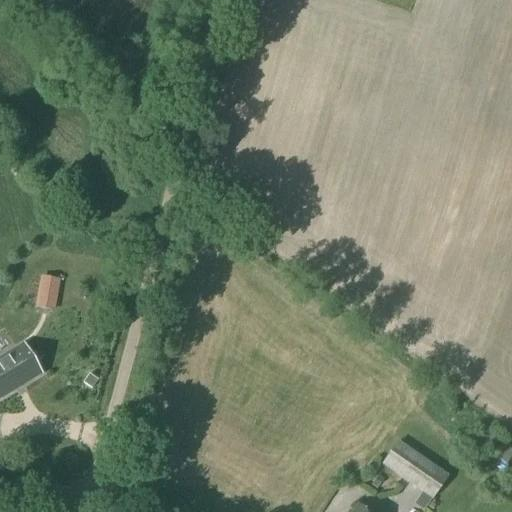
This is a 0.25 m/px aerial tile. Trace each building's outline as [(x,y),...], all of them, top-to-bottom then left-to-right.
[(37,308),(53,311),(58,281),(42,278),(37,308)] [(0,360),(0,399),(41,374),(23,346),(0,360)] [(98,382),(89,375),(83,384),(92,391),(98,382)] [(501,461),(506,465),(511,456),(511,447),(490,433),(484,442),(500,452),(496,458),(501,461)] [(431,501),(448,477),(397,440),(380,464),(431,501)] [(506,465),(501,461),(496,468),(504,474),(509,467),(506,465)]
